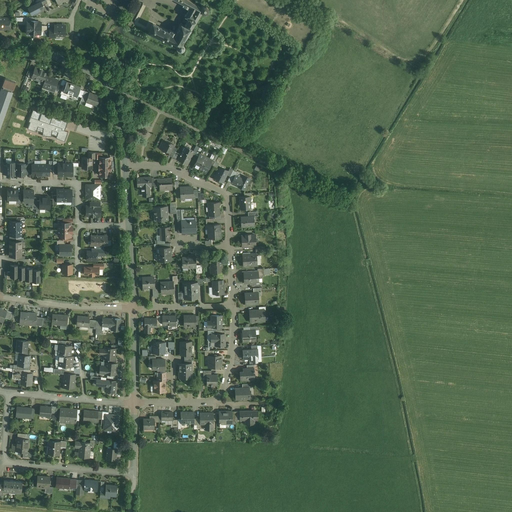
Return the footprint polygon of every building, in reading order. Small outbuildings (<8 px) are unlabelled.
[(200,7),(189,0),(175,0),(183,4),(182,5),(189,9),(184,16),(188,18),(184,26),(181,24),(176,32),(169,29),(169,31),(152,23),(148,32),(176,46),(176,47),(177,49),(178,50),(179,50),(181,50),(182,49),(183,48),(184,47),(183,45),(183,44),(181,43),(201,12),(203,13),(204,13),(206,13),(207,12),(208,10),(208,9),(208,7),(207,6),(206,5),(204,5),(203,5),(201,6),(200,7)] [(38,3),(28,8),(32,15),(38,11),(39,13),(44,10),(43,9),(44,8),(42,4),(40,2),(38,3)] [(10,18),(0,17),(0,29),(9,30),(9,23),(10,23),(10,18)] [(65,26),(55,25),(55,29),(55,35),(64,36),(65,26)] [(47,73),(39,70),(39,69),(35,67),(33,72),(31,78),(32,77),(44,81),(43,82),(44,83),(46,76),(47,72),(47,73)] [(52,78),(46,76),(42,87),(48,89),(49,88),(55,90),(57,84),(58,80),(58,81),(52,78)] [(0,125),(12,91),(12,92),(12,91),(11,91),(12,89),(13,89),(15,82),(5,78),(3,85),(4,86),(3,88),(2,88),(0,92),(0,125)] [(81,86),(67,81),(63,91),(68,93),(69,94),(69,93),(74,95),(77,96),(80,89),(81,86)] [(93,94),(89,92),(90,92),(89,92),(87,92),(85,99),(86,99),(85,102),(86,102),(86,101),(91,103),(91,104),(96,106),(97,106),(100,96),(99,97),(93,95),(93,94)] [(68,122),(33,110),(29,122),(30,122),(28,129),(36,132),(37,130),(43,132),(42,136),(52,136),(52,134),(57,136),(56,138),(65,141),(68,132),(65,131),(68,122)] [(174,145),(163,139),(159,148),(165,151),(166,151),(169,153),(170,153),(173,146),(174,145)] [(173,146),(170,153),(169,153),(168,155),(172,157),(175,152),(177,148),(173,146)] [(194,151),(184,146),(185,147),(183,151),(182,150),(180,154),(177,160),(178,160),(179,158),(184,161),(183,163),(187,165),(194,151)] [(212,160),(200,154),(198,156),(194,164),(192,169),(194,166),(206,172),(210,165),(212,160)] [(88,157),(82,157),(82,168),(92,168),(92,158),(92,157),(88,157)] [(110,158),(100,158),(100,165),(99,165),(99,170),(100,170),(100,175),(110,175),(110,170),(111,170),(111,165),(110,165),(110,158)] [(25,164),(16,163),(16,161),(16,163),(15,175),(24,175),(24,174),(25,174),(25,165),(25,164)] [(16,163),(7,162),(7,165),(7,174),(7,175),(15,175),(16,163)] [(32,164),(32,170),(32,175),(40,175),(41,164),(32,164)] [(49,164),(41,164),(40,175),(49,175),(49,170),(49,164)] [(228,171),(219,167),(216,173),(217,173),(215,178),(223,182),(227,175),(228,171)] [(230,176),(227,180),(232,183),(232,182),(235,175),(237,172),(233,170),(230,176)] [(235,175),(232,182),(240,186),(239,187),(244,190),(250,179),(243,175),(241,178),(235,175)] [(147,178),(144,178),(144,177),(137,178),(137,187),(142,187),(142,188),(141,189),(141,190),(142,190),(143,195),(150,195),(149,186),(151,186),(151,178),(151,177),(147,177),(147,178)] [(167,179),(165,179),(157,179),(157,184),(159,184),(160,190),(165,190),(164,188),(172,187),(172,190),(172,178),(167,178),(167,179)] [(192,187),(180,188),(181,199),(185,198),(185,197),(191,197),(191,198),(193,198),(193,190),(192,187)] [(99,189),(86,188),(86,198),(97,198),(97,196),(99,196),(99,189)] [(17,190),(8,190),(8,200),(16,200),(17,200),(17,195),(17,190)] [(33,190),(24,190),(23,202),(33,202),(33,198),(33,190)] [(244,196),(240,197),(240,204),(241,204),(241,209),(250,209),(250,196),(244,196)] [(46,197),(43,197),(40,197),(40,201),(40,209),(50,209),(50,197),(46,197)] [(218,202),(208,203),(209,216),(215,215),(219,215),(218,202)] [(90,206),(86,206),(86,215),(91,216),(95,216),(100,216),(100,206),(90,206)] [(167,206),(153,207),(154,221),(168,220),(167,206)] [(248,216),(241,217),(241,216),(240,216),(241,227),(254,226),(254,227),(254,216),(248,216)] [(189,222),(181,222),(182,233),(190,232),(195,232),(196,232),(195,220),(190,221),(190,219),(189,219),(189,222)] [(220,224),(214,224),(214,223),(209,223),(209,225),(208,225),(209,225),(209,233),(208,233),(208,239),(211,239),(221,238),(220,224)] [(169,227),(160,228),(161,240),(165,240),(170,240),(169,227)] [(255,235),(250,235),(250,234),(245,234),(245,236),(241,236),(242,247),(250,246),(250,247),(255,247),(255,235)] [(107,236),(91,236),(91,245),(107,245),(107,236)] [(64,245),(60,245),(60,251),(59,251),(59,255),(60,255),(71,255),(71,249),(72,249),(72,245),(64,245)] [(170,247),(157,248),(157,253),(158,253),(159,261),(163,261),(163,260),(171,259),(171,260),(171,254),(170,252),(171,252),(170,247)] [(97,251),(87,251),(87,256),(86,257),(86,259),(87,260),(97,260),(97,256),(102,256),(102,252),(102,251),(97,251)] [(256,254),(249,254),(249,255),(242,255),(243,266),(251,266),(257,266),(256,254)] [(195,257),(182,258),(182,264),(181,264),(181,266),(182,266),(187,266),(187,267),(196,267),(195,257)] [(222,260),(210,261),(211,266),(212,273),(210,273),(211,274),(216,273),(223,273),(222,260)] [(72,264),(63,264),(63,273),(72,273),(72,264)] [(94,267),(84,267),(84,274),(89,274),(89,275),(94,275),(94,274),(98,275),(98,269),(98,267),(94,267)] [(257,272),(243,273),(244,283),(258,282),(258,276),(258,272),(257,272)] [(154,277),(142,278),(143,291),(143,285),(147,285),(147,287),(154,287),(154,277)] [(223,280),(216,280),(212,280),(213,294),(224,294),(223,280)] [(173,282),(160,282),(161,294),(162,294),(162,292),(166,292),(166,293),(173,293),(173,284),(173,282)] [(197,282),(183,283),(185,283),(185,291),(184,291),(198,290),(197,290),(197,286),(197,282)] [(198,290),(184,291),(184,299),(184,298),(189,297),(189,299),(198,298),(197,293),(198,293),(198,290)] [(253,293),(245,293),(245,304),(256,304),(256,301),(258,300),(258,295),(261,295),(261,291),(253,291),(253,293)] [(259,311),(256,311),(256,310),(249,311),(250,311),(251,320),(256,320),(256,321),(257,321),(257,320),(259,320),(259,321),(265,321),(264,310),(265,310),(259,310),(259,311)] [(249,311),(250,323),(260,322),(259,321),(259,320),(257,320),(257,321),(256,321),(256,320),(251,320),(250,311),(249,311)] [(28,313),(27,314),(21,314),(21,312),(20,324),(20,322),(35,323),(36,323),(36,318),(36,313),(28,313)] [(59,315),(53,314),(52,323),(60,324),(60,328),(66,328),(66,329),(67,316),(59,315)] [(222,315),(211,316),(211,321),(211,322),(213,322),(213,327),(211,327),(211,328),(222,327),(222,315)] [(84,317),(78,316),(77,325),(81,326),(81,325),(88,326),(88,327),(89,321),(89,317),(84,317)] [(176,316),(162,316),(162,323),(162,325),(169,325),(169,329),(168,329),(168,330),(176,330),(176,316)] [(195,316),(184,316),(184,326),(184,325),(188,325),(188,326),(195,326),(195,322),(195,316)] [(112,319),(102,318),(102,322),(102,324),(103,324),(102,326),(108,326),(111,327),(111,330),(120,331),(121,319),(112,318),(112,319)] [(156,318),(144,318),(144,327),(150,327),(156,327),(156,323),(156,318)] [(249,330),(242,330),(242,342),(249,342),(248,340),(256,340),(255,330),(249,330)] [(224,334),(215,334),(215,335),(215,341),(215,345),(224,345),(224,334)] [(29,341),(17,340),(16,344),(18,345),(17,351),(16,351),(27,352),(29,341)] [(165,342),(153,342),(153,349),(154,349),(154,353),(153,353),(165,353),(165,350),(165,347),(165,342)] [(191,342),(180,342),(180,353),(185,353),(185,355),(191,354),(191,342)] [(65,345),(58,344),(57,355),(59,355),(71,356),(71,355),(71,350),(72,345),(65,345)] [(111,348),(104,347),(104,349),(100,349),(99,354),(104,354),(103,362),(105,362),(116,363),(116,360),(115,359),(114,359),(115,353),(116,349),(116,348),(111,348)] [(257,349),(251,349),(251,350),(243,350),(243,358),(249,358),(249,359),(252,359),(252,362),(257,361),(257,358),(258,358),(257,349)] [(29,355),(20,354),(19,361),(18,361),(18,365),(22,366),(29,366),(30,355),(29,355)] [(71,356),(59,355),(59,361),(60,361),(60,365),(58,365),(58,366),(68,367),(71,367),(72,360),(73,361),(73,356),(71,356)] [(216,356),(208,356),(208,365),(213,365),(213,368),(221,367),(221,360),(221,356),(216,356)] [(156,359),(152,359),(152,365),(153,365),(153,369),(152,369),(157,369),(157,370),(165,370),(165,359),(156,359)] [(116,363),(105,362),(105,366),(105,367),(106,367),(106,373),(104,373),(104,374),(116,375),(116,374),(116,368),(116,363)] [(185,365),(179,365),(179,377),(191,377),(191,365),(185,365)] [(253,368),(247,368),(247,371),(240,372),(240,380),(254,379),(253,368)] [(32,373),(24,372),(23,372),(14,372),(14,378),(21,378),(21,379),(23,379),(22,384),(31,385),(32,373)] [(73,374),(65,373),(64,387),(61,387),(74,389),(75,374),(73,374)] [(211,375),(206,375),(206,377),(206,386),(211,386),(212,386),(212,384),(217,384),(217,375),(211,375)] [(117,381),(106,380),(106,386),(105,391),(110,392),(116,392),(117,381)] [(157,381),(154,381),(154,385),(155,387),(155,392),(163,391),(163,392),(164,393),(165,393),(166,392),(166,390),(165,390),(165,381),(157,381)] [(242,388),(235,388),(236,399),(250,398),(249,396),(250,396),(250,395),(249,395),(249,388),(249,387),(242,388)] [(51,407),(40,406),(40,415),(51,416),(51,413),(51,407)] [(32,408),(17,407),(16,417),(31,418),(32,408)] [(72,409),(60,408),(60,412),(59,420),(65,420),(65,423),(69,423),(69,420),(76,420),(76,416),(72,415),(72,409)] [(98,411),(84,410),(83,421),(97,423),(97,419),(98,411)] [(231,411),(219,411),(219,424),(220,424),(220,423),(232,423),(232,421),(231,412),(231,411)] [(257,411),(239,411),(239,412),(240,420),(245,419),(245,424),(251,424),(251,419),(258,419),(257,411)] [(194,418),(194,412),(181,412),(181,423),(194,423),(194,418)] [(213,414),(206,414),(206,413),(200,413),(200,418),(200,424),(207,423),(207,429),(213,429),(213,423),(213,420),(213,413),(213,414)] [(119,416),(108,415),(108,420),(107,420),(107,424),(118,425),(119,416)] [(149,416),(149,419),(143,419),(143,431),(144,431),(144,429),(149,429),(149,428),(153,428),(153,429),(154,429),(154,422),(154,420),(154,416),(149,416)] [(17,438),(16,444),(16,451),(21,451),(27,452),(28,439),(25,439),(17,438)] [(60,441),(48,440),(47,446),(49,446),(48,454),(58,455),(59,447),(60,447),(61,441),(60,441)] [(90,443),(80,442),(75,442),(75,446),(80,447),(79,457),(89,458),(89,451),(90,444),(90,443)] [(113,448),(107,448),(107,459),(116,460),(117,449),(113,448)] [(50,477),(38,476),(37,486),(37,487),(37,486),(38,487),(43,488),(43,487),(44,487),(44,486),(48,486),(48,487),(49,487),(49,486),(50,477)] [(63,478),(57,477),(56,487),(69,488),(69,487),(70,479),(70,478),(69,478),(69,479),(63,478)] [(77,480),(70,479),(69,487),(76,488),(77,480)] [(85,480),(77,480),(76,488),(83,488),(84,488),(85,480)] [(98,481),(91,480),(85,480),(84,488),(84,489),(88,490),(88,492),(93,493),(93,490),(97,490),(98,481)] [(117,486),(106,485),(105,492),(105,494),(106,494),(105,498),(110,498),(110,494),(116,495),(117,486)]
